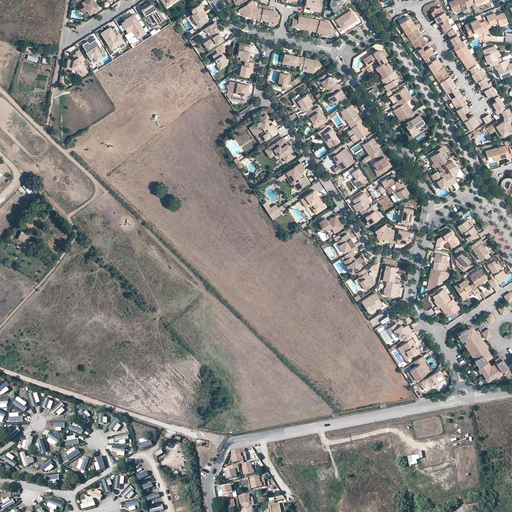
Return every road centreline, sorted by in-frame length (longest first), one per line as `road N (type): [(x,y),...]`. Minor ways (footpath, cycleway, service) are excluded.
road 1 (track): [(0,327),(77,234),(68,216),(97,188),(0,89)]
road 2 (residential): [(455,395),(229,443),(206,482),(213,511)]
road 3 (track): [(0,368),(229,443)]
road 4 (residential): [(260,93),(276,105),(368,244),(418,259)]
road 5 (residential): [(343,67),(425,190)]
road 6 (residential): [(478,104),(415,3)]
